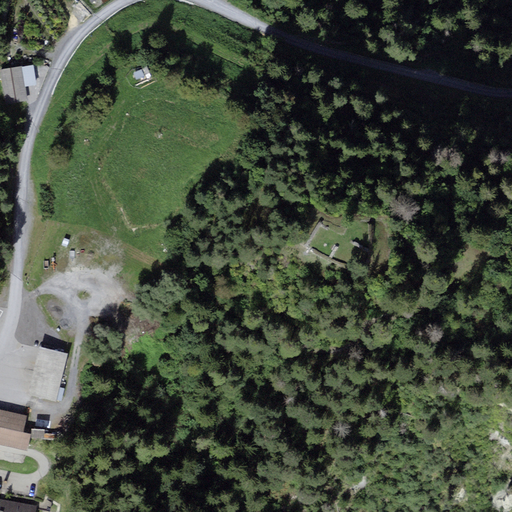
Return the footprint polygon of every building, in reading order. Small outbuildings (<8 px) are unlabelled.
[(159,73),(154,62),(132,73),(136,80),(145,76),(147,79),(159,73)] [(33,65),(1,71),(6,103),(27,100),(25,87),(37,85),(33,65)] [(69,353),(40,346),(28,395),(56,402),(69,353)] [(0,409),(0,443),(27,450),(30,434),(23,432),(27,416),(0,409)] [(35,511),(37,505),(0,498),(0,511),(35,511)]
